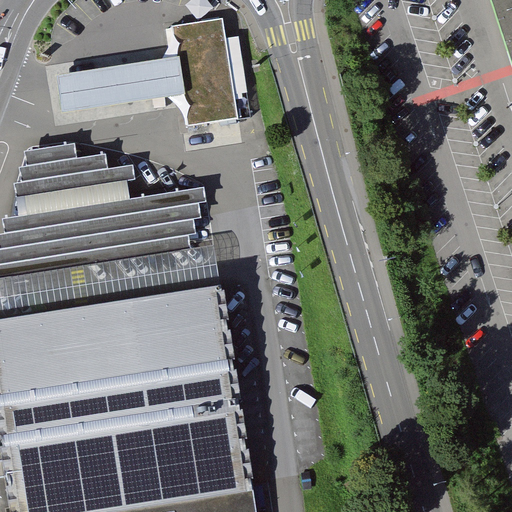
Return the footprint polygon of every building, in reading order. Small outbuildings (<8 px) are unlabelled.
[(511,0),(490,0),(511,67),(511,0)] [(184,101),(188,131),(238,123),(223,24),(173,31),(178,64),(184,101)] [(178,64),(55,82),(61,121),(184,101),(178,64)] [(0,332),(220,298),(212,252),(192,256),(189,241),(197,240),(195,227),(202,226),(199,211),(208,210),(205,197),(133,209),(130,191),(139,190),(137,177),(110,181),(108,166),(79,170),(76,154),(26,162),(29,177),(22,178),(24,192),(16,193),(21,226),(5,229),(7,242),(0,243),(0,246),(2,256),(0,256),(0,332)] [(252,511),(220,298),(0,332),(0,431),(11,511),(252,511)]
